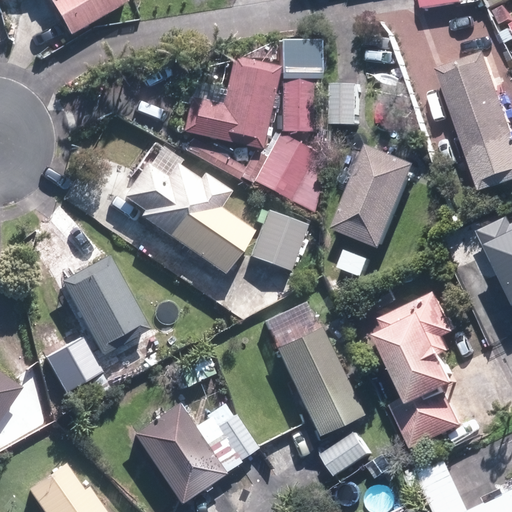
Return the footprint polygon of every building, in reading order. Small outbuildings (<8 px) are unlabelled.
[(50,0),(70,34),(128,0),(127,0),(50,0)] [(462,0),(421,0),(422,8),(462,2),(462,0)] [(503,4),(491,9),(498,24),(510,19),(503,4)] [(324,39),(283,39),(283,77),(314,77),(324,77),(324,39)] [(511,178),(511,122),(486,50),(438,68),(482,190),(511,178)] [(259,151),(278,67),(231,56),(220,106),(186,98),(179,132),(259,151)] [(314,77),(283,77),(283,131),(314,131),(314,77)] [(357,123),(358,82),(332,81),(331,123),(357,123)] [(192,140),(186,151),(238,178),(252,186),(252,184),(312,216),(324,160),(278,136),(265,159),(254,152),(253,152),(243,169),(192,140)] [(382,253),(417,168),(368,149),(334,233),(382,253)] [(195,178),(172,161),(162,177),(140,162),(117,195),(138,210),(135,215),(220,274),(250,231),(215,207),(227,190),(199,171),(195,178)] [(251,256),(291,270),(308,225),(268,210),(251,256)] [(506,216),(475,231),(511,305),(511,225),(511,226),(506,216)] [(372,259),(347,251),(340,271),(365,279),(372,259)] [(60,281),(102,357),(149,330),(108,255),(60,281)] [(410,454),(461,431),(444,394),(457,388),(445,361),(455,356),(448,340),(458,335),(441,297),(385,323),(390,334),(380,339),(408,401),(390,409),(410,454)] [(274,348),(316,437),(361,416),(318,327),(274,348)] [(99,371),(80,334),(43,354),(63,391),(99,371)] [(207,353),(177,368),(187,387),(217,372),(207,353)] [(0,415),(19,387),(0,373),(0,415)] [(102,377),(83,388),(88,398),(107,387),(102,377)] [(116,409),(130,430),(165,406),(150,385),(116,409)] [(129,434),(176,505),(222,474),(175,403),(129,434)] [(255,452),(233,418),(230,420),(222,407),(204,419),(233,466),(255,452)] [(336,474),(371,453),(359,433),(324,453),(336,474)] [(511,511),(511,491),(472,511),(444,454),(416,468),(436,511),(511,511)] [(103,511),(85,487),(80,491),(61,464),(24,488),(40,511),(103,511)] [(419,484),(412,468),(401,474),(408,490),(419,484)]
